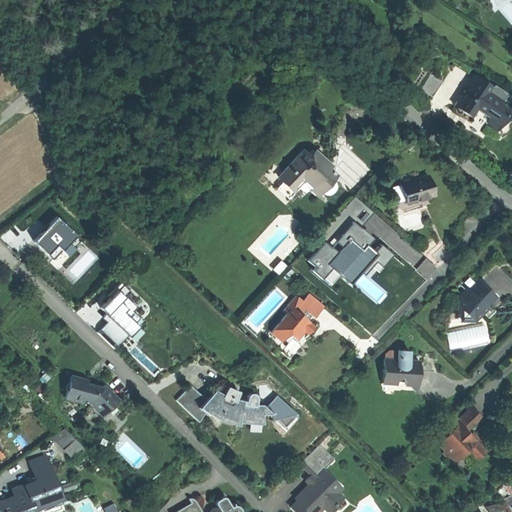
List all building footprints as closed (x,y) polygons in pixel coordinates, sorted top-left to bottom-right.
[(443,81),(427,71),(417,87),(432,97),(443,81)] [(492,87),(475,75),(454,106),(468,115),(475,106),(482,111),(490,116),(485,124),(497,132),(506,118),(507,119),(511,111),(511,108),(510,107),(490,93),(494,88),(492,87)] [(511,97),(493,85),(492,87),(494,88),(490,93),(510,107),(511,103),(511,97)] [(85,91),(85,92),(87,104),(101,102),(102,101),(101,100),(100,99),(97,94),(93,89),(86,90),(85,91)] [(309,155),(304,150),(278,177),(291,188),(300,178),(310,188),(309,189),(317,196),(336,176),(324,165),(321,162),(319,164),(316,161),(319,158),(312,151),(309,155)] [(430,186),(427,175),(412,180),(411,175),(399,179),(407,203),(433,195),(430,186)] [(102,201),(103,201),(107,198),(108,197),(108,192),(108,191),(106,189),(105,187),(92,179),(92,181),(91,181),(87,182),(87,183),(87,184),(88,186),(91,189),(95,196),(95,197),(95,198),(95,199),(97,200),(100,201),(102,201)] [(276,187),(288,196),(291,193),(280,183),(276,187)] [(323,242),(325,244),(311,260),(321,269),(318,272),(323,276),(330,283),(338,274),(351,260),(361,269),(369,260),(378,267),(383,261),(382,260),(386,255),(376,246),(372,251),(365,245),(363,243),(367,238),(357,229),(359,227),(352,221),(353,220),(342,210),(354,196),(353,195),(317,237),(323,242)] [(373,212),(354,196),(342,210),(353,220),(352,221),(359,227),(373,212)] [(76,235),(56,217),(46,227),(47,228),(44,232),(42,231),(33,241),(52,259),(76,235)] [(371,238),(359,227),(357,229),(367,238),(363,243),(365,245),(371,238)] [(321,278),(323,276),(318,272),(321,269),(311,260),(325,244),(323,242),(307,260),(317,269),(314,273),(321,278)] [(379,244),(376,246),(386,255),(382,260),(383,261),(378,267),(369,260),(361,269),(351,260),(338,274),(348,284),(359,272),(362,274),(369,265),(377,271),(386,261),(385,260),(390,254),(379,244)] [(485,288),(478,281),(468,291),(467,289),(460,296),(460,320),(473,320),(485,307),(483,306),(493,296),(485,288)] [(130,291),(122,283),(98,309),(105,315),(101,318),(106,323),(99,331),(118,349),(140,326),(136,322),(140,318),(132,310),(136,306),(125,296),(130,291)] [(319,303),(308,294),(302,301),(295,296),(283,310),(287,313),(271,332),(282,341),(288,333),(296,339),(303,331),(308,334),(314,326),(303,317),(307,312),(314,317),(323,306),(319,303)] [(447,332),(451,349),(487,339),(483,323),(447,332)] [(417,369),(417,361),(407,361),(408,352),(396,351),(396,360),(383,360),(382,381),(405,382),(404,386),(416,386),(417,369)] [(102,416),(118,400),(103,385),(100,387),(92,385),(91,388),(88,387),(85,386),(87,380),(70,376),(64,397),(81,402),(82,398),(88,399),(87,401),(102,416)] [(297,416),(297,415),(266,385),(260,386),(260,398),(256,397),(256,395),(254,393),(252,393),(250,393),(249,393),(247,395),(247,396),(242,395),(237,395),(238,391),(227,386),(225,390),(219,386),(213,392),(215,394),(209,401),(200,394),(190,385),(175,400),(195,420),(201,410),(212,417),(216,411),(225,415),(224,418),(238,422),(238,419),(250,420),(250,417),(261,418),(261,415),(270,414),(284,427),(296,415),(297,416)] [(476,413),(471,407),(455,422),(458,425),(438,443),(445,450),(442,453),(448,459),(451,457),(458,450),(462,454),(467,449),(469,451),(476,458),(487,448),(472,432),(469,436),(465,432),(481,418),(476,413)] [(64,428),(52,437),(71,456),(81,446),(64,428)] [(299,464),(311,475),(314,479),(323,470),(334,459),(319,444),(299,464)] [(462,457),(469,451),(467,449),(462,454),(458,450),(451,457),(454,460),(460,455),(462,457)] [(60,494),(45,456),(29,461),(37,480),(24,485),(18,487),(12,490),(14,496),(0,501),(0,511),(34,511),(34,510),(33,507),(51,500),(50,498),(59,495),(60,494)] [(314,479),(311,475),(306,481),(309,484),(303,490),(295,498),(297,500),(290,507),(295,511),(313,511),(323,503),(330,510),(340,499),(333,492),(339,486),(323,470),(314,479)] [(511,503),(511,492),(503,500),(508,507),(510,506),(511,503)] [(61,500),(59,495),(50,498),(51,500),(33,507),(34,510),(61,500)] [(239,511),(240,511),(240,510),(239,508),(238,507),(237,506),(236,505),(235,505),(233,505),(230,507),(225,498),(224,497),(223,497),(221,497),(216,500),(215,501),(215,502),(215,504),(219,510),(217,511),(217,510),(216,509),(214,509),(213,509),(211,510),(210,511),(209,511),(201,511),(194,500),(193,499),(192,499),(190,499),(189,499),(191,503),(175,511),(239,511)] [(487,507),(491,504),(488,498),(483,501),(487,507)] [(503,500),(501,498),(491,504),(487,507),(490,511),(511,511),(508,507),(503,500)]
